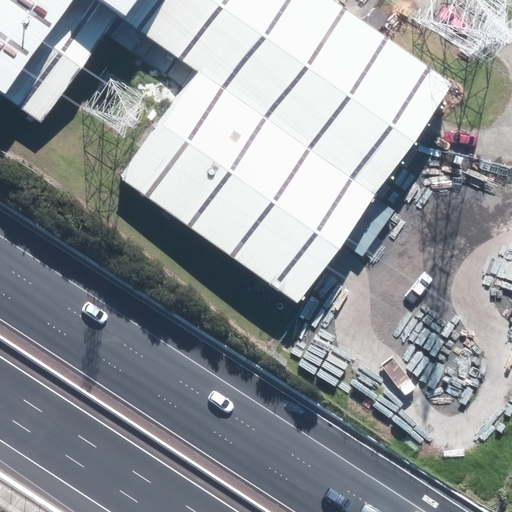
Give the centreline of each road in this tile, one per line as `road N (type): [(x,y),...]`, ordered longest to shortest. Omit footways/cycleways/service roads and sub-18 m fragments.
road 1 (motorway): [(0,265),(376,511)]
road 2 (motorway): [(149,511),(0,413)]
